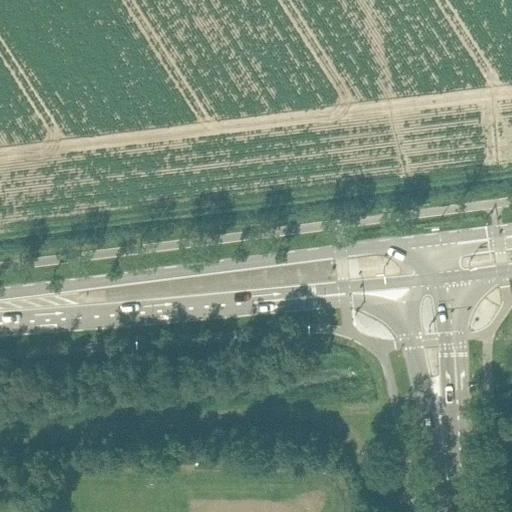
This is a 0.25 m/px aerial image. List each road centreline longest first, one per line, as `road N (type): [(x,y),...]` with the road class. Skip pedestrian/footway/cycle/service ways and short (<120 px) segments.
road 1 (track): [(453,499),(413,501),(333,426),(297,414),(252,412),(0,442)]
road 2 (primary): [(425,240),(0,298)]
road 3 (primary): [(0,311),(406,280)]
road 4 (tertiary): [(406,280),(418,360),(444,427)]
road 5 (tertiary): [(444,427),(444,280)]
